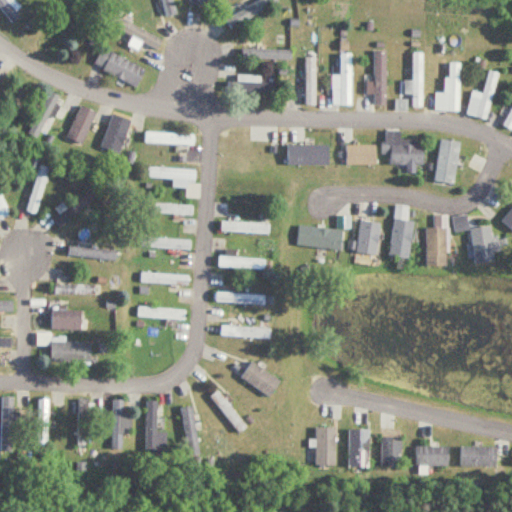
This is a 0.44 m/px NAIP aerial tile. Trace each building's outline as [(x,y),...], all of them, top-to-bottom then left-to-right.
[(0,0),(0,15),(6,23),(19,13),(8,0),(0,0)] [(157,0),(163,16),(174,13),(170,0),(157,0)] [(255,0),(221,19),(227,29),(275,2),(273,0),(255,0)] [(104,26),(154,49),(159,38),(109,15),(104,26)] [(142,68),(98,48),(89,67),(133,87),(142,68)] [(237,59),(286,60),(286,49),(237,49),(237,59)] [(382,106),(382,52),(370,52),(370,107),(382,106)] [(327,106),(347,106),(347,54),(335,54),(335,76),(327,76),(327,106)] [(420,54),(409,54),(409,83),(404,83),(404,95),(407,95),(407,109),(420,109),(420,54)] [(431,94),(431,112),(454,112),(456,64),(443,64),(442,94),(431,94)] [(468,92),(462,115),(482,121),(495,75),(485,72),(478,95),(468,92)] [(233,82),(223,82),(223,93),(270,93),(270,83),(258,83),(258,75),(233,75),(233,82)] [(57,97),(46,91),(25,135),(36,141),(57,97)] [(511,100),(498,126),(508,132),(511,124),(511,100)] [(127,121),(108,114),(97,149),(116,155),(127,121)] [(396,131),(382,131),(382,167),(418,167),(418,146),(411,146),(411,140),(396,140),(396,131)] [(190,134),(141,134),(141,145),(190,145),(190,134)] [(429,184),(449,187),(456,144),(435,141),(429,184)] [(280,166),(324,166),(324,146),(280,146),(280,166)] [(371,166),(371,146),(340,146),(340,166),(371,166)] [(47,169),(36,165),(23,211),(33,214),(47,169)] [(191,170),(144,167),(143,178),(169,180),(169,188),(182,188),(182,198),(196,199),(196,185),(190,184),(191,170)] [(49,220),(56,228),(94,197),(87,189),(49,220)] [(147,213),(186,217),(187,206),(148,202),(147,213)] [(511,233),(511,203),(496,221),(511,235),(511,233)] [(420,229),(420,268),(443,268),(443,216),(429,216),(429,229),(420,229)] [(384,259),(404,262),(409,223),(389,220),(384,259)] [(352,255),(372,256),(373,223),(353,223),(352,255)] [(215,233),(264,233),(264,224),(215,224),(215,233)] [(334,251),(336,230),(293,227),(291,248),(334,251)] [(186,241),(137,237),(136,248),(185,251),(186,241)] [(111,251),(64,246),(63,256),(110,261),(111,251)] [(212,268),(259,270),(259,259),(213,257),(212,268)] [(184,285),(185,276),(136,274),(136,284),(184,285)] [(93,296),(93,286),(50,286),(50,296),(93,296)] [(209,304),(260,306),(260,295),(210,294),(209,304)] [(0,313),(9,313),(9,302),(0,301),(0,313)] [(133,320),(181,320),(181,309),(133,309),(133,320)] [(47,331),(91,331),(91,310),(47,310),(47,331)] [(265,329),(215,327),(215,337),(264,339),(265,329)] [(86,363),(86,340),(32,340),(32,347),(45,347),(45,363),(86,363)] [(274,382),(246,362),(235,377),(263,397),(274,382)] [(205,397),(235,433),(243,426),(212,391),(205,397)] [(0,451),(9,451),(9,396),(0,396),(0,451)] [(44,446),(44,399),(33,399),(33,446),(44,446)] [(86,399),(74,399),(74,447),(86,447),(86,399)] [(119,433),(127,433),(127,414),(119,414),(119,400),(108,400),(108,450),(119,450),(119,433)] [(142,401),(142,451),(162,450),(162,432),(154,432),(153,401),(142,401)] [(176,407),(184,457),(196,455),(188,406),(176,407)] [(311,429),(311,466),(330,466),(330,429),(311,429)] [(363,429),(344,429),(344,466),(363,466),(363,429)] [(376,466),(396,466),(396,438),(376,438),(376,466)] [(445,466),(445,446),(412,446),(412,466),(445,466)] [(492,447),(456,447),(456,467),(492,467),(492,447)]
